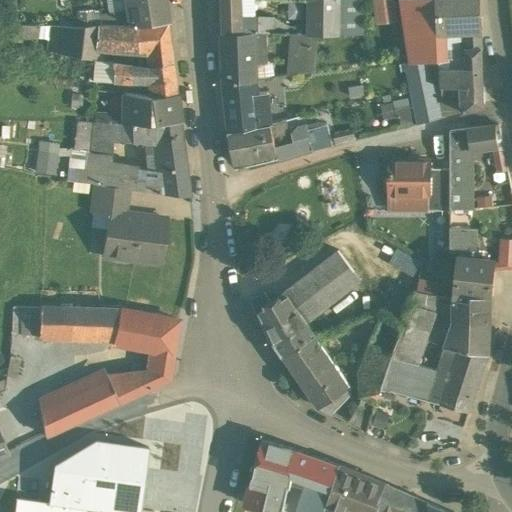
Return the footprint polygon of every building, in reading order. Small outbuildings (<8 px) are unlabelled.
[(124,0),(127,11),(129,26),(134,26),(135,26),(136,26),(166,23),(162,0),(124,0)] [(221,0),(222,34),(256,34),(258,34),(259,15),(244,14),(243,0),(221,0)] [(318,34),(340,34),(340,0),(308,0),(308,34),(318,34)] [(340,0),(340,34),(363,34),(363,0),(340,0)] [(399,22),(398,0),(375,0),(376,22),(399,22)] [(401,0),(410,63),(439,60),(437,32),(435,0),(401,0)] [(478,0),(435,0),(437,32),(464,31),(480,30),(478,0)] [(114,24),(129,26),(127,11),(99,14),(99,25),(114,24)] [(166,23),(136,26),(135,26),(134,26),(135,48),(148,49),(167,48),(166,23)] [(114,24),(99,25),(96,25),(94,52),(100,53),(136,56),(135,48),(134,26),(129,26),(114,24)] [(94,52),(96,25),(73,26),(12,25),(10,42),(21,43),(22,39),(46,39),(44,51),(92,60),(100,61),(100,53),(94,52)] [(481,47),(480,30),(464,31),(465,47),(481,47)] [(256,34),(222,34),(224,82),(256,82),(256,34)] [(315,71),(318,34),(308,34),(290,34),(286,76),(315,71)] [(481,47),(465,47),(466,67),(440,69),(440,87),(460,86),(461,112),(483,103),(481,47)] [(167,48),(148,49),(150,67),(170,68),(167,48)] [(100,61),(92,60),(91,81),(112,83),(112,63),(100,61)] [(417,125),(442,118),(440,87),(440,69),(439,60),(410,63),(404,63),(409,90),(417,125)] [(131,65),(112,63),(112,83),(130,85),(142,85),(142,83),(142,67),(131,65)] [(150,67),(142,67),(142,83),(148,83),(173,84),(170,68),(150,67)] [(224,82),(229,133),(270,124),(267,92),(257,94),(256,82),(224,82)] [(173,84),(148,83),(151,96),(175,97),(173,84)] [(460,86),(440,87),(442,118),(461,112),(460,86)] [(175,97),(151,96),(127,94),(126,114),(126,125),(131,125),(138,126),(147,126),(147,129),(157,129),(151,99),(175,98),(175,97)] [(175,98),(151,99),(157,129),(180,126),(178,111),(175,98)] [(113,125),(126,125),(126,114),(97,113),(97,124),(113,125)] [(304,116),(289,120),(294,141),(309,137),(308,130),(304,116)] [(113,125),(97,124),(74,123),(73,150),(69,149),(67,181),(94,184),(110,186),(111,164),(112,142),(113,125)] [(229,133),(234,159),(260,155),(260,156),(276,153),(270,124),(229,133)] [(113,125),(112,142),(130,143),(131,125),(126,125),(113,125)] [(180,126),(157,129),(147,129),(147,126),(138,126),(131,125),(130,143),(144,143),(144,156),(160,157),(161,180),(137,177),(136,189),(188,196),(180,126)] [(327,125),(308,130),(309,137),(312,148),(326,148),(332,146),(327,125)] [(496,125),(469,129),(471,150),(472,150),(492,147),(498,146),(496,125)] [(450,131),(450,162),(472,162),(472,150),(471,150),(469,129),(450,131)] [(309,137),(294,141),(296,145),(299,155),(312,151),(312,148),(309,137)] [(296,145),(279,150),(280,161),(299,155),(296,145)] [(508,169),(503,146),(498,146),(492,147),(497,172),(508,169)] [(429,161),(390,161),(390,176),(385,181),(384,189),(390,195),(428,196),(429,196),(429,169),(429,161)] [(450,169),(450,189),(473,188),(472,162),(450,162),(450,169)] [(111,164),(110,186),(127,188),(136,189),(137,177),(138,167),(111,164)] [(429,169),(429,196),(428,196),(428,211),(450,211),(450,207),(450,189),(450,169),(429,169)] [(110,186),(94,184),(91,211),(108,213),(108,211),(124,213),(127,188),(110,186)] [(473,188),(450,189),(450,207),(472,209),(473,188)] [(124,213),(108,211),(108,213),(105,240),(111,248),(109,257),(160,263),(165,219),(124,213)] [(511,235),(501,236),(502,264),(511,263),(511,235)] [(460,252),(459,257),(479,259),(480,238),(450,236),(450,252),(460,252)] [(416,272),(423,256),(400,245),(392,261),(416,272)] [(338,250),(283,293),(286,297),(287,296),(299,314),(354,272),(338,250)] [(479,259),(459,257),(454,301),(469,304),(473,298),(489,297),(493,261),(479,259)] [(287,296),(286,297),(272,305),(264,291),(256,296),(260,311),(273,341),(274,341),(284,355),(314,335),(299,314),(287,296)] [(418,292),(413,303),(434,311),(439,296),(418,292)] [(469,304),(454,301),(453,318),(445,347),(444,347),(442,353),(465,357),(484,363),(488,352),(489,324),(489,297),(473,298),(469,304)] [(403,337),(423,343),(434,311),(413,303),(411,309),(413,310),(403,336),(403,337)] [(38,308),(22,308),(21,334),(38,334),(38,308)] [(118,311),(38,308),(38,334),(113,337),(111,343),(147,350),(171,354),(178,320),(118,309),(118,311)] [(382,312),(362,367),(363,396),(364,396),(377,402),(383,386),(393,357),(401,335),(404,326),(382,312)] [(314,335),(284,355),(318,405),(319,406),(348,387),(348,385),(314,335)] [(423,343),(403,337),(403,336),(401,335),(393,357),(415,364),(423,343)] [(168,371),(171,354),(147,350),(144,374),(168,371)] [(465,357),(442,353),(436,370),(427,399),(469,411),(484,363),(465,357)] [(415,364),(393,357),(383,386),(399,391),(399,392),(400,393),(401,391),(427,399),(436,370),(415,364)] [(167,379),(168,371),(144,374),(108,378),(39,408),(39,407),(37,408),(43,435),(167,379)] [(364,396),(348,423),(366,433),(377,402),(364,396)] [(48,502),(84,507),(116,511),(133,511),(143,444),(92,437),(54,460),(48,502)] [(258,455),(254,475),(289,485),(297,450),(262,437),(258,455)] [(297,450),(289,485),(289,487),(301,492),(327,501),(338,465),(297,450)] [(384,483),(338,465),(327,501),(323,511),(350,511),(351,511),(347,510),(350,504),(370,511),(376,511),(379,501),(378,500),(384,483)] [(254,475),(246,506),(272,511),(282,511),(289,487),(289,485),(254,475)] [(379,501),(376,511),(421,511),(426,501),(426,499),(385,481),(378,500),(379,501)] [(301,492),(296,511),(323,511),(327,501),(301,492)] [(15,497),(12,511),(83,511),(84,507),(48,502),(15,497)] [(455,511),(426,499),(426,501),(421,511),(455,511)]
